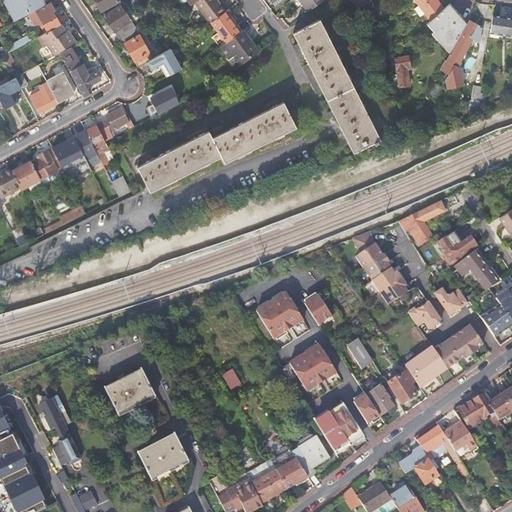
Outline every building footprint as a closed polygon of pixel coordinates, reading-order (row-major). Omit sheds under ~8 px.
[(7,0),(2,0),(14,21),(18,19),(7,0)] [(7,0),(18,19),(44,5),(41,0),(7,0)] [(118,0),(94,0),(100,11),(119,0),(118,0)] [(153,2),(152,0),(146,0),(154,12),(158,9),(153,2)] [(198,0),(194,3),(210,23),(211,22),(225,12),(225,11),(216,0),(198,0)] [(267,5),(270,9),(281,0),(270,0),(272,2),(267,5)] [(300,0),(308,10),(321,0),(300,0)] [(350,0),(357,9),(369,0),(350,0)] [(414,0),(430,20),(443,8),(436,0),(414,0)] [(50,3),(35,11),(43,25),(58,17),(50,3)] [(120,42),(138,32),(130,21),(130,20),(123,10),(126,8),(122,3),(103,16),(120,42)] [(430,20),(426,24),(434,32),(432,34),(436,39),(438,38),(449,50),(460,31),(461,29),(465,24),(465,23),(447,4),(443,8),(430,20)] [(211,22),(225,40),(239,31),(225,12),(211,22)] [(511,17),(492,14),(490,33),(511,36),(511,17)] [(374,144),(378,143),(377,141),(380,139),(319,20),(293,33),(298,44),(293,46),(298,56),(303,53),(308,64),(303,67),(317,93),(321,90),(332,111),(327,113),(343,145),(348,143),(353,153),(357,151),(374,143),(374,144)] [(65,31),(60,24),(41,35),(37,37),(44,47),(47,45),(54,56),(59,53),(62,52),(61,51),(75,41),(67,30),(65,31)] [(445,59),(440,68),(448,73),(445,79),(446,88),(463,84),(460,67),(457,65),(472,38),(479,42),(482,26),(465,24),(461,29),(460,31),(462,32),(447,59),(445,58),(445,59)] [(38,30),(14,43),(16,48),(28,41),(37,37),(41,35),(38,30)] [(137,66),(152,58),(139,35),(124,43),(137,66)] [(218,48),(235,68),(251,56),(235,35),(226,42),(218,48)] [(14,43),(1,50),(3,55),(4,55),(8,53),(16,48),(14,43)] [(71,48),(70,47),(62,52),(59,53),(69,71),(80,66),(80,65),(73,52),(72,53),(70,49),(71,48)] [(137,66),(133,68),(135,69),(136,70),(137,71),(138,72),(139,72),(139,73),(140,73),(140,74),(149,69),(152,73),(151,74),(155,80),(172,71),(166,59),(174,55),(170,48),(157,55),(152,58),(137,66)] [(4,55),(3,55),(8,64),(15,77),(19,75),(8,53),(4,55)] [(396,56),(401,87),(411,85),(409,68),(412,67),(410,53),(396,56)] [(19,75),(15,77),(20,87),(26,84),(23,79),(39,70),(37,65),(19,75)] [(80,66),(69,71),(83,97),(90,93),(86,86),(99,78),(95,71),(88,75),(85,70),(83,71),(80,66)] [(52,93),(57,102),(58,102),(57,99),(71,91),(72,94),(74,93),(72,91),(72,90),(62,72),(45,80),(52,93)] [(0,97),(20,87),(15,77),(0,85),(0,97)] [(471,99),(479,100),(481,88),(482,85),(473,84),(471,99)] [(154,105),(158,114),(169,108),(178,103),(170,87),(151,97),(155,105),(154,105)] [(38,113),(57,102),(52,93),(34,103),(38,113)] [(208,131),(137,167),(150,192),(221,156),(224,163),(296,127),(283,102),(212,138),(208,131)] [(96,125),(101,135),(130,120),(127,114),(124,115),(120,107),(106,115),(108,119),(96,125)] [(5,112),(12,124),(19,120),(13,109),(5,112)] [(98,145),(105,141),(104,141),(101,135),(96,125),(96,124),(85,130),(93,147),(98,145)] [(85,130),(73,136),(75,139),(78,146),(82,153),(89,150),(93,147),(85,130)] [(69,142),(72,149),(78,146),(75,139),(69,142)] [(103,155),(98,145),(93,147),(99,157),(103,155)] [(76,156),(82,153),(78,146),(72,149),(76,156)] [(93,147),(89,150),(94,159),(99,157),(93,147)] [(39,179),(40,179),(62,168),(51,148),(38,155),(39,158),(31,163),(39,179)] [(11,170),(19,187),(21,189),(39,179),(31,163),(30,160),(11,170)] [(11,170),(10,168),(0,173),(0,196),(19,187),(11,170)] [(116,192),(119,197),(131,192),(126,183),(115,189),(116,192)] [(105,197),(108,203),(119,197),(116,192),(105,197)] [(77,199),(85,214),(108,203),(105,197),(104,195),(89,202),(85,195),(77,199)] [(416,213),(398,221),(405,233),(406,233),(410,231),(419,246),(432,237),(423,223),(445,212),(440,202),(416,213)] [(511,209),(499,218),(511,238),(511,209)] [(16,239),(19,247),(44,235),(32,212),(28,214),(35,230),(16,239)] [(369,233),(356,238),(373,262),(384,255),(379,248),(377,249),(374,244),(369,233)] [(449,236),(447,238),(453,246),(455,244),(449,236)] [(356,238),(353,239),(359,254),(355,257),(364,269),(373,262),(356,238)] [(453,246),(447,238),(437,244),(444,254),(442,255),(449,266),(476,247),(469,238),(457,247),(455,244),(453,246)] [(476,248),(454,266),(461,275),(469,269),(485,291),(500,281),(493,271),(484,258),(476,248)] [(384,255),(373,262),(382,274),(390,268),(387,263),(389,262),(384,255)] [(382,274),(373,262),(364,269),(372,281),(382,274)] [(390,268),(382,274),(390,286),(401,279),(397,273),(396,272),(394,273),(390,268)] [(390,286),(382,274),(372,281),(380,293),(390,286)] [(390,286),(398,298),(407,292),(404,287),(406,285),(405,284),(401,279),(390,286)] [(389,305),(398,298),(390,286),(380,293),(389,305)] [(435,294),(449,316),(468,304),(459,290),(450,296),(447,294),(443,289),(435,294)] [(491,311),(480,319),(496,341),(511,329),(511,291),(511,290),(497,301),(499,305),(501,307),(493,313),(491,311)] [(271,299),(273,301),(283,294),(282,292),(271,299)] [(269,303),(259,310),(256,312),(274,339),(275,338),(286,331),(295,325),(301,321),(303,320),(286,293),(283,294),(273,301),(269,303)] [(304,300),(306,303),(317,296),(316,293),(304,300)] [(317,296),(306,303),(305,304),(319,326),(323,323),(333,317),(319,295),(317,296)] [(258,307),(259,310),(269,303),(267,301),(258,307)] [(410,315),(418,326),(424,322),(428,329),(441,321),(428,303),(416,310),(415,308),(408,312),(410,315)] [(499,305),(491,311),(493,313),(501,307),(499,305)] [(464,330),(458,334),(462,341),(470,353),(472,355),(478,351),(477,349),(482,345),(470,326),(464,330)] [(451,338),(446,342),(458,361),(463,357),(465,360),(472,355),(470,353),(462,341),(458,334),(451,338)] [(372,361),(359,339),(347,346),(361,368),(372,361)] [(440,346),(434,350),(446,369),(458,361),(446,342),(440,346)] [(303,355),(293,362),(289,364),(307,391),(309,390),(319,383),(329,377),(335,373),(336,372),(319,345),(316,347),(306,353),(303,355)] [(305,351),(306,353),(316,347),(315,345),(305,351)] [(424,352),(404,366),(419,387),(427,382),(439,374),(446,369),(434,350),(432,347),(424,352)] [(292,360),(293,362),(303,355),(302,353),(292,360)] [(231,369),(222,375),(231,389),(240,384),(231,369)] [(141,370),(104,389),(118,416),(155,397),(145,377),(141,370)] [(405,371),(387,383),(400,404),(416,394),(410,384),(412,382),(405,371)] [(319,383),(309,390),(310,393),(321,386),(319,383)] [(381,385),(367,396),(379,415),(393,405),(388,398),(389,398),(381,385)] [(511,387),(500,395),(511,413),(511,387)] [(52,448),(60,465),(67,462),(69,465),(80,459),(67,433),(62,435),(61,433),(66,430),(65,429),(63,430),(62,428),(64,426),(58,414),(65,411),(57,395),(48,400),(45,395),(42,396),(37,394),(34,396),(38,405),(51,429),(54,428),(60,439),(59,439),(57,443),(58,445),(52,448)] [(367,396),(366,395),(364,396),(355,402),(354,403),(355,405),(368,424),(372,421),(374,424),(382,419),(379,415),(367,396)] [(487,403),(482,395),(482,396),(479,395),(475,398),(474,401),(459,410),(470,428),(480,422),(478,420),(489,414),(490,417),(489,417),(496,429),(501,426),(498,420),(487,403)] [(487,403),(498,420),(505,416),(506,419),(511,415),(511,413),(500,395),(487,403)] [(341,401),(313,419),(313,420),(314,422),(343,404),(341,401)] [(353,441),(363,435),(343,404),(314,422),(334,453),(344,447),(347,445),(350,443),(353,441)] [(0,411),(0,433),(8,430),(0,411)] [(460,419),(442,430),(443,432),(461,421),(460,419)] [(443,432),(457,454),(459,457),(464,454),(464,451),(468,449),(469,450),(477,446),(461,421),(443,432)] [(436,422),(415,437),(426,455),(444,444),(452,457),(457,454),(443,432),(442,430),(436,422)] [(174,435),(138,454),(151,480),(187,462),(174,435)] [(11,436),(0,441),(0,479),(15,511),(38,511),(46,508),(11,436)] [(316,438),(313,440),(325,460),(329,458),(316,438)] [(325,460),(313,440),(298,449),(304,458),(298,462),(307,476),(313,472),(312,470),(318,465),(325,460)] [(424,485),(439,475),(428,459),(414,468),(424,485)] [(276,470),(286,488),(307,476),(298,462),(296,460),(276,470)] [(276,470),(251,484),(260,503),(286,488),(276,470)] [(220,485),(215,476),(209,481),(224,511),(229,511),(236,509),(243,506),(245,511),(249,511),(262,506),(260,503),(251,484),(247,476),(246,473),(220,485)] [(108,482),(103,485),(106,492),(111,489),(108,482)] [(371,491),(359,499),(366,511),(369,511),(390,498),(389,497),(380,482),(370,489),(371,491)] [(389,497),(390,498),(399,511),(404,509),(406,511),(423,511),(406,486),(389,497)] [(351,489),(342,495),(352,510),(361,505),(351,489)] [(90,491),(78,497),(84,510),(97,504),(90,491)]
